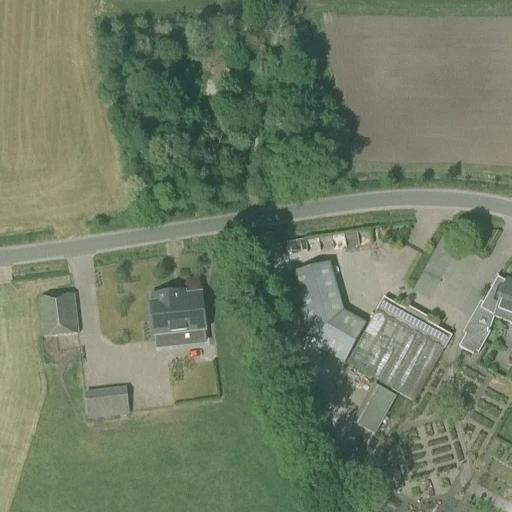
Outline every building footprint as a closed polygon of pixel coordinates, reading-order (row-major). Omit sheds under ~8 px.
[(505,284),(496,281),(480,314),(511,325),(511,282),(506,281),(505,284)] [(42,339),(78,336),(74,296),(37,300),(42,339)] [(175,304),(174,296),(151,298),(152,306),(150,307),(154,338),(205,332),(201,296),(183,298),(183,303),(175,304)] [(413,404),(444,351),(376,314),(346,366),(413,404)] [(475,327),(473,330),(467,327),(462,335),(465,337),(458,349),(473,357),(475,354),(478,356),(490,335),(475,327)] [(87,420),(129,416),(126,390),(85,394),(87,420)]
